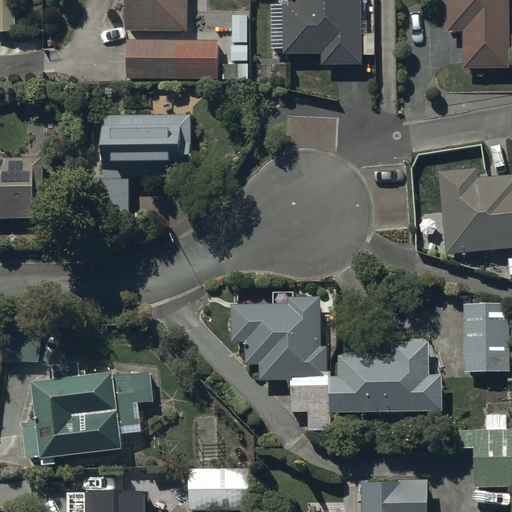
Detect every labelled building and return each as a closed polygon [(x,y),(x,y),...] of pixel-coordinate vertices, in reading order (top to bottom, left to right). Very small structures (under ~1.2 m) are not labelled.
[(188,33),(187,0),(127,0),(127,34),(188,33)] [(295,0),(295,4),(283,4),(283,7),(273,7),(272,51),(284,51),(284,57),(322,56),(322,67),(362,67),(362,57),(375,57),(375,36),(363,36),(362,0),(295,0)] [(509,0),(447,0),(448,34),(464,34),(464,71),(508,70),(508,61),(511,60),(511,36),(510,37),(509,0)] [(249,63),(249,47),(238,47),(238,45),(248,45),(248,18),(233,18),(233,45),(235,45),(235,47),(232,47),(232,63),(249,63)] [(219,42),(128,42),(128,81),(219,81),(219,42)] [(192,118),(103,119),(104,178),(90,178),(90,218),(131,218),(130,181),(168,180),(168,173),(192,172),(192,118)] [(6,160),(0,156),(0,219),(43,221),(44,160),(6,160)] [(511,177),(479,181),(478,171),(440,174),(447,257),(511,250),(511,177)] [(332,415),(332,379),(332,374),(328,374),(328,350),(321,350),(322,300),(290,300),(289,307),(232,308),(232,344),(247,344),(247,367),(260,367),(260,383),(291,382),(292,414),(309,414),(309,433),(332,433),(332,415)] [(510,306),(465,307),(466,375),(511,374),(510,306)] [(332,379),(332,415),(369,415),(369,432),(416,432),(416,413),(443,413),(443,378),(430,378),(430,350),(432,350),(432,333),(423,333),(423,346),(399,346),(399,340),(366,340),(367,359),(341,359),(341,379),(332,379)] [(80,366),(53,368),(55,383),(33,385),(36,425),(23,426),(25,461),(42,460),(42,462),(122,453),(119,427),(137,425),(133,396),(143,394),(144,403),(154,402),(151,376),(115,380),(114,376),(81,380),(80,366)] [(511,488),(511,432),(508,432),(508,416),(486,417),(487,432),(457,433),(458,451),(475,451),(476,489),(511,488)] [(250,511),(250,476),(190,476),(190,511),(250,511)] [(428,511),(429,482),(399,482),(399,485),(364,485),(364,511),(428,511)] [(78,497),(77,511),(159,511),(159,494),(86,495),(86,497),(78,497)]
